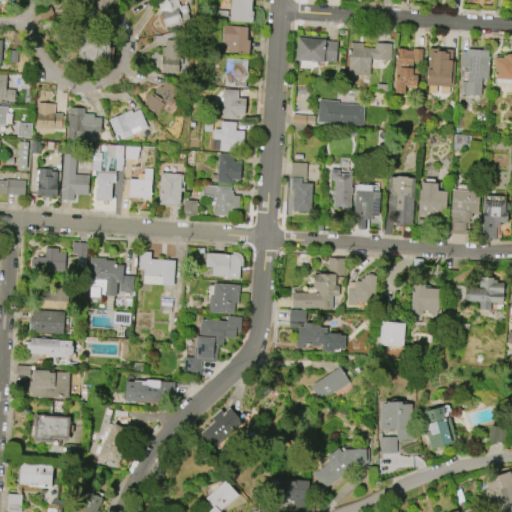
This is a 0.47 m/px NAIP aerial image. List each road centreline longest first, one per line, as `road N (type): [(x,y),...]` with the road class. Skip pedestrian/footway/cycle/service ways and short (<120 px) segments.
road 1 (residential): [(280,0),(257,344),(172,425),(121,511)]
road 2 (residential): [(0,219),(511,253)]
road 3 (residential): [(40,0),(24,23),(37,50),(76,87),(103,81),(123,55),(115,17),(86,0)]
road 4 (residential): [(280,11),(511,27)]
road 5 (residential): [(350,511),(511,460)]
road 6 (residential): [(12,221),(0,381)]
